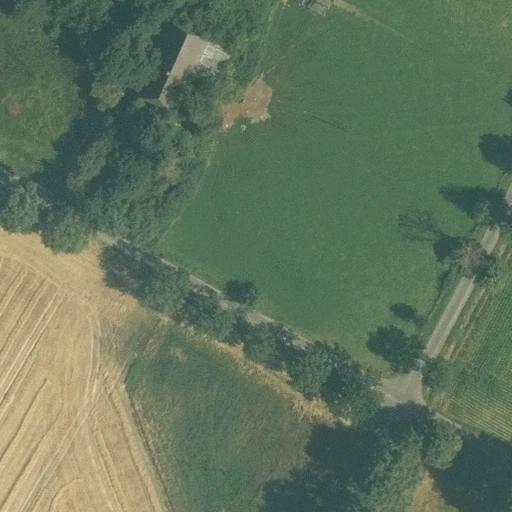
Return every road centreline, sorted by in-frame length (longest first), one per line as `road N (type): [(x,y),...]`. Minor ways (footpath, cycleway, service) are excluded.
road 1 (residential): [(403,405),(0,178)]
road 2 (unclassified): [(511,197),(403,405)]
road 3 (residential): [(511,464),(403,405)]
road 4 (unclassified): [(403,405),(348,511)]
